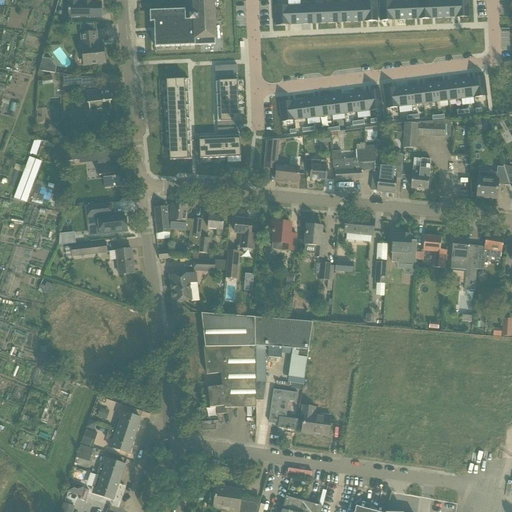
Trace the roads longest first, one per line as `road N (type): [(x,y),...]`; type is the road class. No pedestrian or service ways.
road 1 (residential): [(141,188),(511,225)]
road 2 (residential): [(256,91),(488,62),(492,0)]
road 3 (unclassified): [(462,484),(173,442)]
road 4 (residential): [(169,425),(141,188)]
road 5 (residential): [(141,188),(122,0)]
